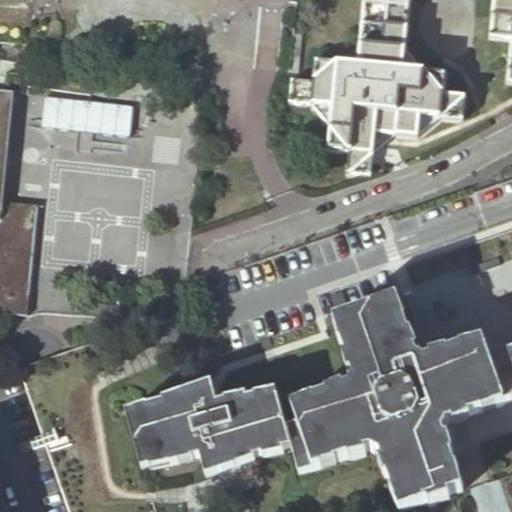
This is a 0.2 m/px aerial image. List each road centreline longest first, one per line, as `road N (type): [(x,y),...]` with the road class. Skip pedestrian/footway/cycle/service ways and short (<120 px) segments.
road 1 (residential): [(208,256),(438,176),(511,138)]
road 2 (unknown): [(269,0),(257,72),(287,229)]
road 3 (unknown): [(45,337),(208,256)]
